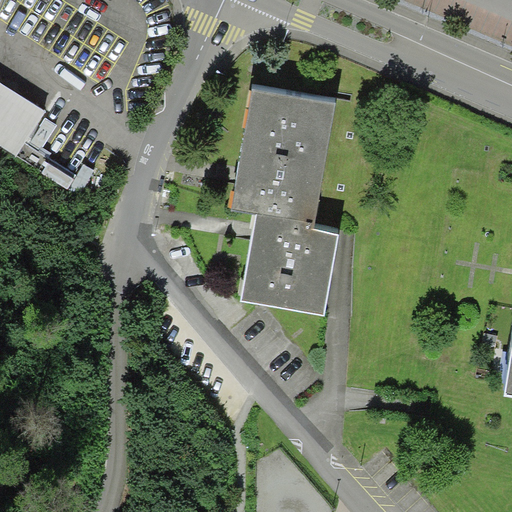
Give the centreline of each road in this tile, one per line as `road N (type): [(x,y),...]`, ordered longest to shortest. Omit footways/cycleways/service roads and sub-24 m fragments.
road 1 (residential): [(370,511),(138,248),(134,210),(221,0)]
road 2 (track): [(138,248),(108,272),(122,427),(94,511)]
road 3 (tertiary): [(511,88),(305,0)]
road 4 (unknown): [(0,162),(138,248)]
